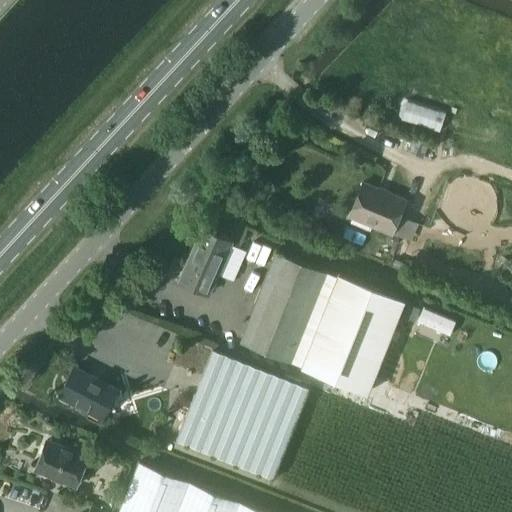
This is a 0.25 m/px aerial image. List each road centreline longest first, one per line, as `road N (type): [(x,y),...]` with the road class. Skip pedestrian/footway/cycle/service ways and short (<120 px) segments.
road 1 (unclassified): [(0,346),(319,0)]
road 2 (primary): [(0,256),(238,0)]
